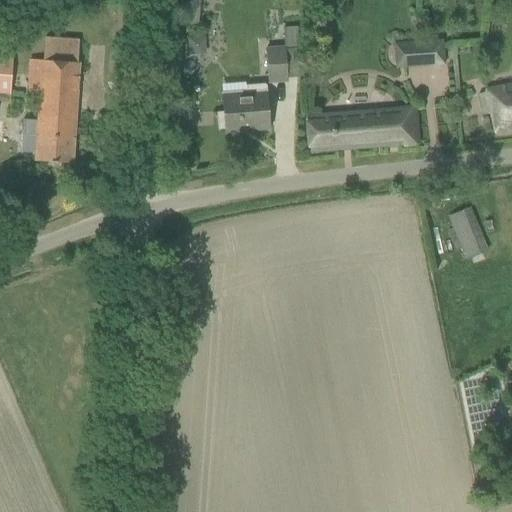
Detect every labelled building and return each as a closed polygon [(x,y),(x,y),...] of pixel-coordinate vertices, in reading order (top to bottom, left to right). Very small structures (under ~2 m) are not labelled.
[(284,50),(299,50),(298,27),(283,28),(284,47),(284,50)] [(202,35),(186,36),(187,52),(204,50),(202,35)] [(442,41),(426,42),(428,66),(443,65),(442,41)] [(41,61),(34,60),(30,60),(27,95),(38,97),(37,122),(24,121),(22,153),(35,154),(34,162),(72,164),(80,44),(42,42),(41,61)] [(284,47),(267,49),(270,83),(287,82),(284,50),(284,47)] [(394,55),(395,68),(426,65),(425,52),(394,55)] [(0,95),(11,97),(14,61),(0,59),(0,95)] [(511,84),(485,91),(485,93),(477,94),(482,116),(490,114),(494,133),(511,128),(511,84)] [(224,130),(224,133),(269,129),(266,85),(246,86),(246,94),(242,94),(221,96),(223,113),(217,113),(219,130),(224,130)] [(414,106),(306,114),(309,153),(416,144),(415,124),(414,106)] [(448,217),(466,259),(486,250),(468,208),(448,217)] [(492,459),(511,460),(511,441),(493,439),(492,459)]
